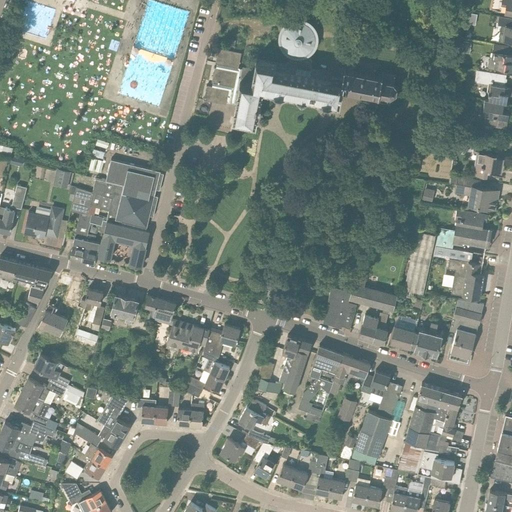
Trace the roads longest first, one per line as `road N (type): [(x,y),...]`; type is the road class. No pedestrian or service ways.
road 1 (residential): [(143,285),(209,17)]
road 2 (residential): [(489,391),(261,320)]
road 3 (residential): [(127,511),(115,476),(138,438),(209,439)]
road 4 (residential): [(0,398),(60,264)]
road 5 (residential): [(209,439),(261,320)]
road 6 (residential): [(461,511),(489,391)]
road 7 (residential): [(261,320),(143,285)]
road 8 (residential): [(489,391),(511,270)]
